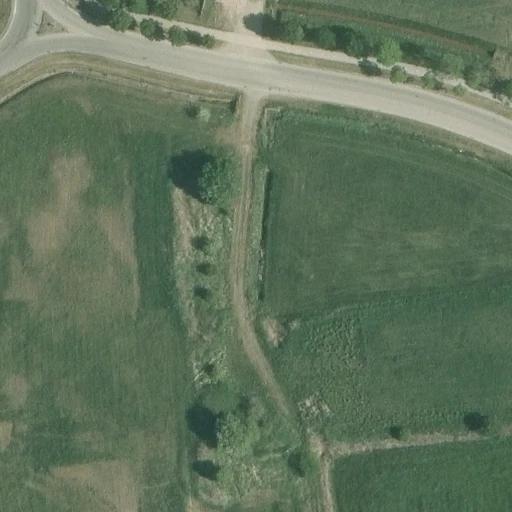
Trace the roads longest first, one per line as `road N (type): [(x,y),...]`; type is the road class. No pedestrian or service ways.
road 1 (track): [(308,511),(298,442),(243,316),(243,132),(258,0)]
road 2 (tertiary): [(99,43),(409,105),(511,141)]
